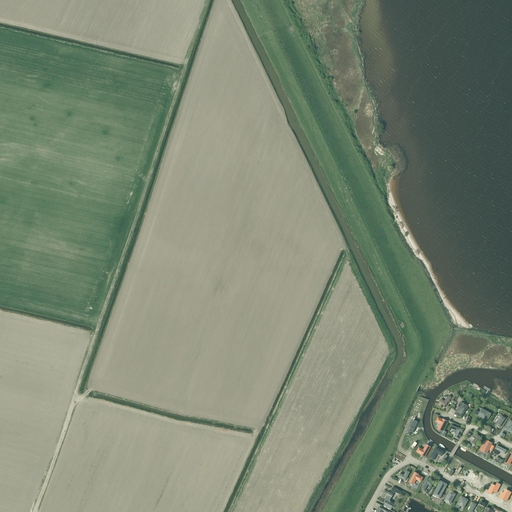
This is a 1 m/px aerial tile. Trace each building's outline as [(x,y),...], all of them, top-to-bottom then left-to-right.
[(439,402),(445,407),(452,398),(449,396),(444,402),(441,399),(439,402)] [(418,399),(413,411),(417,413),(422,401),(418,399)] [(461,403),(454,414),(461,418),(468,407),(461,403)] [(489,418),(491,414),(481,409),(479,412),(476,410),(474,414),(484,420),(486,416),(489,418)] [(501,416),(496,425),(499,428),(505,419),(501,416)] [(438,418),(436,422),(440,424),(437,430),(441,432),(447,422),(443,420),(442,420),(438,418)] [(417,422),(413,420),(409,432),(413,433),(417,422)] [(462,433),(463,430),(451,425),(450,429),(455,430),(454,432),(455,434),(454,438),(458,440),(461,433),(462,433)] [(472,436),(472,437),(474,439),(471,443),(474,445),(480,437),(470,430),(468,433),(472,436)] [(492,444),(485,440),(481,449),(482,450),(481,451),(487,454),(492,444)] [(419,448),(417,452),(421,454),(420,455),(424,457),(430,448),(426,445),(423,451),(419,448)] [(496,446),(495,449),(495,450),(493,453),(497,455),(499,452),(504,454),(506,451),(496,446)] [(429,458),(433,461),(437,454),(442,457),(444,453),(436,447),(429,458)] [(398,477),(405,481),(410,473),(406,471),(404,476),(400,474),(398,477)] [(415,473),(409,483),(410,483),(413,485),(416,480),(420,482),(422,478),(418,476),(418,475),(415,473)] [(421,489),(424,491),(428,485),(431,487),(434,482),(426,478),(421,489)] [(432,495),(439,499),(447,485),(440,481),(432,495)] [(491,485),(487,493),(491,495),(492,492),(495,493),(500,485),(496,484),(495,487),(491,485)] [(401,492),(393,487),(389,493),(387,496),(388,496),(391,498),(394,492),(399,495),(401,492)] [(502,493),(499,498),(506,502),(511,493),(505,490),(503,494),(502,493)] [(455,495),(449,492),(444,501),(450,504),(455,495)] [(391,498),(388,496),(384,503),(385,503),(384,506),(390,510),(392,507),(394,508),(395,505),(389,501),(391,498)] [(455,507),(459,510),(460,506),(464,508),(468,500),(461,496),(455,507)] [(467,511),(472,511),(476,505),(472,503),(467,511)]
